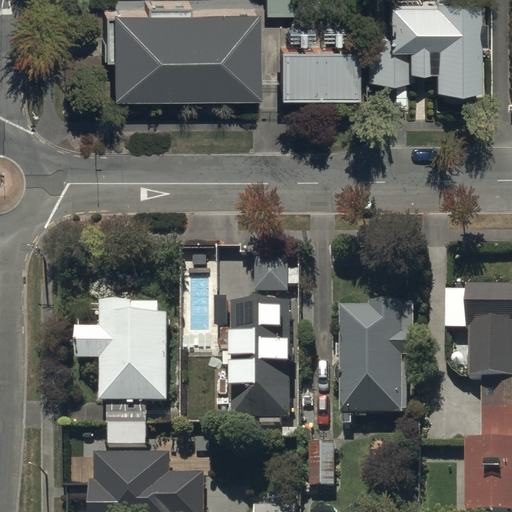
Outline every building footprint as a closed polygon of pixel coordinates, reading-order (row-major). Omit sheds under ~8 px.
[(290,0),(263,0),(263,13),(290,13),(290,0)] [(370,37),(369,82),(415,83),(415,68),(433,69),(433,87),(476,87),(476,61),(482,61),(483,19),(476,19),(475,0),(433,0),(433,3),(388,3),(388,38),(370,37)] [(261,97),(260,12),(108,13),(109,99),(261,97)] [(358,51),(281,51),(281,97),(358,97),(358,51)] [(289,261),(256,261),(256,296),(289,295),(289,288),(300,288),(300,273),(289,273),(289,261)] [(511,511),(511,287),(467,287),(467,330),(469,330),(469,381),(483,381),(482,446),(469,446),(468,511),(511,511)] [(261,307),(260,307),(233,307),(233,333),(222,333),(222,355),(232,355),(232,421),(260,422),(260,426),(282,426),(282,420),(291,420),(291,307),(282,307),(281,306),(280,305),(280,304),(279,304),(279,303),(278,303),(277,303),(277,302),(276,302),(275,302),(275,301),(274,301),(273,301),(272,301),(271,301),(270,301),(269,301),(268,301),(267,302),(266,302),(265,303),(264,303),(263,304),(262,305),(261,306),(261,307)] [(373,310),(341,310),(340,416),(343,416),(343,426),(351,426),(352,417),(403,417),(403,360),(414,360),(414,306),(373,305),(373,310)] [(100,332),(76,332),(76,363),(100,363),(100,405),(108,405),(108,417),(146,417),(146,406),(168,406),(168,319),(159,318),(159,307),(100,307),(100,332)] [(146,447),(146,424),(108,424),(108,457),(96,457),(96,484),(89,484),(89,511),(200,511),(201,477),(170,477),(170,456),(121,456),(121,447),(146,447)] [(335,445),(309,445),(309,489),(334,489),(335,445)]
